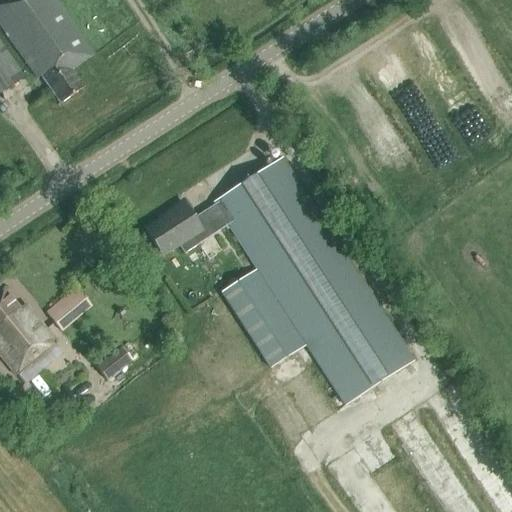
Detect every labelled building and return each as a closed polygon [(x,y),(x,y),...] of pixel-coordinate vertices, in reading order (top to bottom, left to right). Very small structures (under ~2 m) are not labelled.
[(71,71),(94,55),(55,0),(4,0),(0,3),(0,28),(36,80),(40,77),(60,105),(84,89),(71,71)] [(0,95),(24,79),(0,43),(0,95)] [(270,370),(305,347),(331,388),(344,407),(413,362),(374,302),(281,159),(213,204),(214,206),(193,220),(183,203),(165,215),(166,217),(145,231),(161,258),(179,246),(184,254),(198,245),(227,226),(256,271),(221,294),(270,370)] [(45,315),(61,334),(91,309),(75,289),(45,315)] [(0,358),(15,377),(56,344),(25,305),(19,310),(4,291),(0,294),(0,358)] [(106,382),(131,362),(120,348),(95,368),(106,382)] [(100,402),(116,391),(111,383),(95,394),(100,402)]
